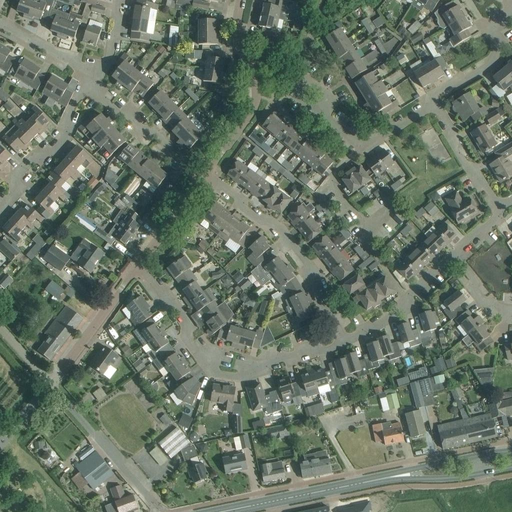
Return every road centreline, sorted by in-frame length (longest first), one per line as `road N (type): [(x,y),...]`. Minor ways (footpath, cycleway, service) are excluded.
road 1 (residential): [(335,344),(259,371),(205,364),(183,336),(189,326),(173,300),(163,301),(136,268)]
road 2 (residential): [(335,344),(310,283),(313,264),(272,222),(259,221),(206,179)]
road 3 (primary): [(511,449),(355,484)]
road 4 (residential): [(0,206),(16,190),(15,173),(62,144),(84,85)]
road 5 (primary): [(355,484),(511,467)]
road 6 (residential): [(206,179),(84,85)]
road 7 (residential): [(458,254),(400,309),(335,344)]
road 8 (residential): [(147,496),(49,384)]
road 9 (residential): [(49,384),(136,268)]
road 10 (residential): [(500,213),(430,97)]
road 11 (primary): [(355,484),(224,511)]
road 12 (residential): [(206,179),(253,107),(249,64)]
